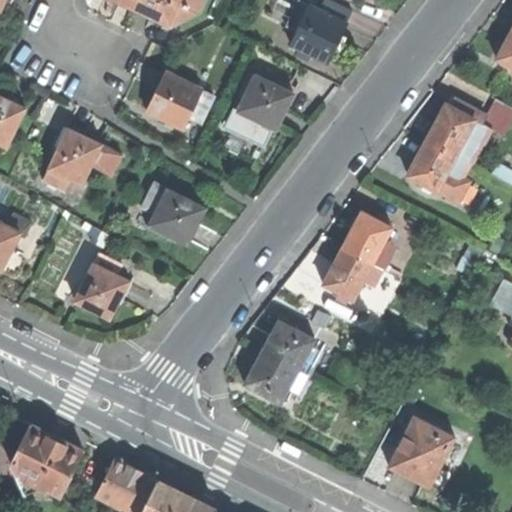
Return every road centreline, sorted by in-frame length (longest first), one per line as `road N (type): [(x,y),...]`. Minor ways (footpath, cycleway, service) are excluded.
road 1 (tertiary): [(456,0),(135,420)]
road 2 (secondary): [(135,420),(312,511)]
road 3 (secondary): [(0,352),(135,420)]
